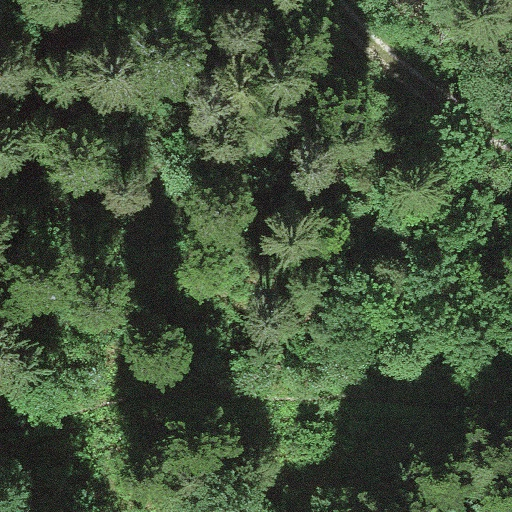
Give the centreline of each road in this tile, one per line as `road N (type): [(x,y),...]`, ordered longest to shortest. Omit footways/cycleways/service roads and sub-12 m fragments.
road 1 (track): [(511,414),(144,406),(0,437)]
road 2 (track): [(329,0),(397,76),(511,140)]
